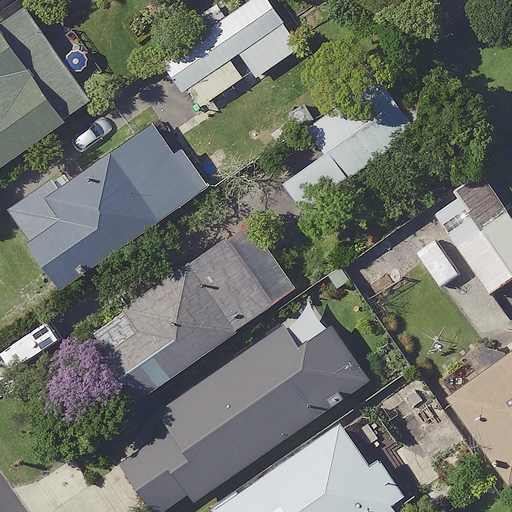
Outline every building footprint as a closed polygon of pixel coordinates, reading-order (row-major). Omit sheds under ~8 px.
[(196,91),(207,106),(253,72),(259,80),(305,46),(270,0),(253,0),(167,65),(190,95),(196,91)] [(0,168),(93,105),(28,10),(0,28),(0,168)] [(312,212),(454,106),(416,55),(315,130),(331,151),(289,181),(312,212)] [(212,187),(165,120),(84,176),(79,170),(16,214),(67,288),(212,187)] [(485,229),(464,199),(440,216),(495,293),(511,281),(511,215),(509,212),(485,229)] [(273,250),(268,254),(247,225),(235,234),(99,333),(146,398),(299,286),(273,250)] [(176,511),(372,379),(321,303),(164,410),(179,431),(128,465),(160,511),(176,511)] [(511,355),(454,395),(511,481),(511,355)] [(399,511),(402,510),(398,503),(406,497),(375,452),(367,458),(344,424),(221,509),(222,511),(399,511)]
